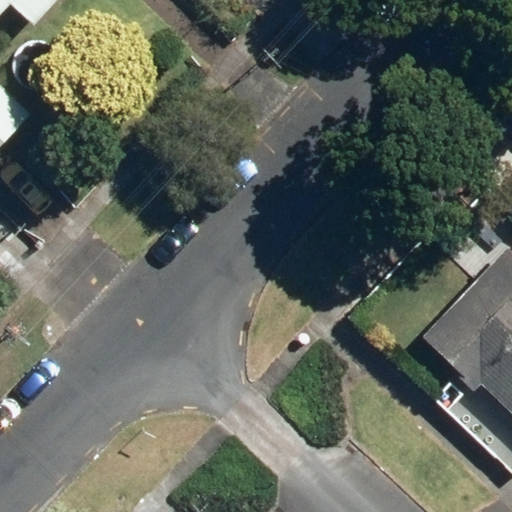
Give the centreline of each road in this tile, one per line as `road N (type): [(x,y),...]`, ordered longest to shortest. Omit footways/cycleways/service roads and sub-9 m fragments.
road 1 (residential): [(157,323),(454,0)]
road 2 (residential): [(358,511),(157,323)]
road 3 (residential): [(0,469),(157,323)]
